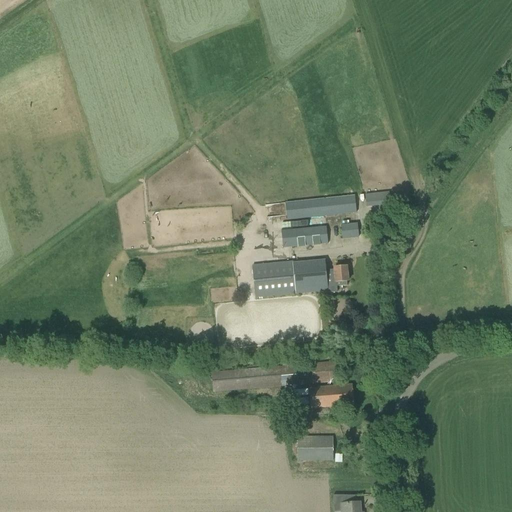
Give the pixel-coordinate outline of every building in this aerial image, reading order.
[(366,208),(390,205),(389,192),(365,195),(366,208)] [(287,221),(356,214),(354,196),(285,203),(287,221)] [(342,240),(358,238),(357,224),(341,225),(342,240)] [(282,249),(327,244),(325,227),(281,231),(282,249)] [(326,271),(325,259),(293,263),(293,261),(252,265),(255,298),(295,294),(295,295),(328,291),(328,293),(337,292),(336,286),(347,285),(346,282),(348,281),(346,266),(334,268),(334,270),(326,271)] [(213,393),(338,382),(336,361),(211,372),(213,393)] [(353,405),(352,384),(308,388),(310,409),(353,405)] [(297,449),(297,461),(333,462),(333,437),(315,437),(315,449),(297,449)] [(356,502),(355,496),(333,495),(334,511),(341,511),(360,511),(360,502),(356,502)]
